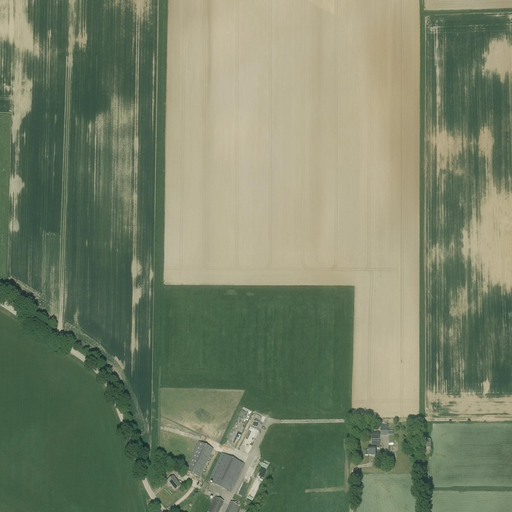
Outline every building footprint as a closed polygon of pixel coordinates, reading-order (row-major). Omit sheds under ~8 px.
[(368,456),(376,456),(376,449),(379,449),(379,441),(372,441),(372,448),(368,448),(368,451),(365,451),(365,456),(368,456)] [(213,450),(198,443),(185,471),(199,478),(213,450)] [(221,454),(208,482),(230,493),(244,465),(221,454)] [(174,491),(180,486),(173,477),(166,482),(169,485),(174,491)] [(219,511),(224,502),(214,498),(207,511),(219,511)] [(230,503),(226,511),(236,511),(239,507),(230,503)]
